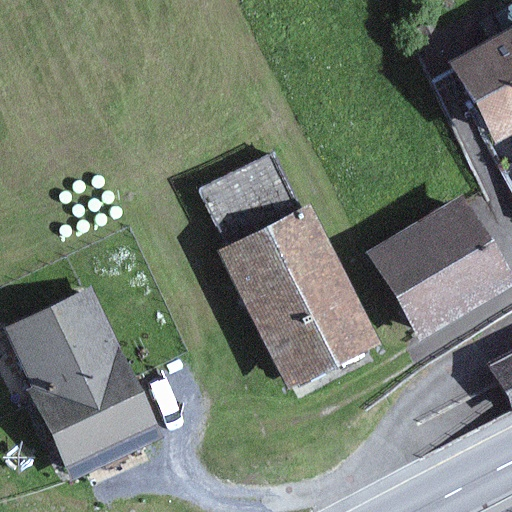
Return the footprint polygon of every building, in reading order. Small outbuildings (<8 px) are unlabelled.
[(511,33),(435,74),(477,153),(511,134),(511,33)] [(226,243),(216,248),(280,390),(372,349),(308,210),(290,218),(266,163),(203,192),(226,243)] [(497,282),(457,209),(368,256),(408,330),(497,282)] [(105,292),(4,336),(61,466),(163,422),(105,292)] [(511,353),(483,368),(491,384),(505,412),(507,418),(511,416),(511,353)]
